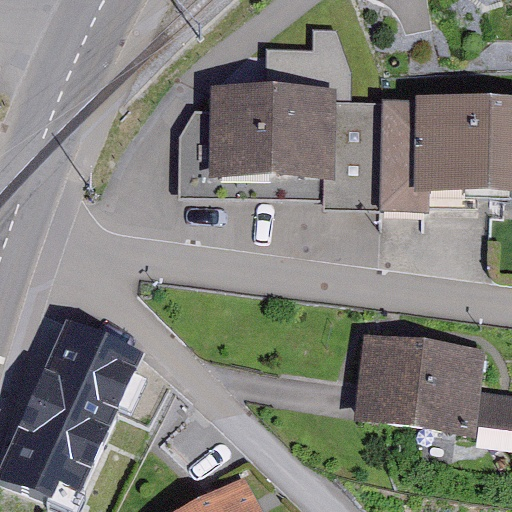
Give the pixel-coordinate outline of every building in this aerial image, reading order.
[(277,67),(329,69),(330,34),(278,32),(277,67)] [(228,118),(206,120),(186,147),(187,204),(389,205),(389,110),(351,110),(350,95),(227,95),(228,118)] [(511,107),(400,108),(400,223),(446,222),(446,201),(511,200),(511,107)] [(109,511),(162,368),(79,338),(23,490),(83,511),(109,511)] [(496,354),(382,345),(376,423),(511,433),(511,399),(492,398),(496,354)] [(274,511),(259,484),(208,511),(274,511)]
